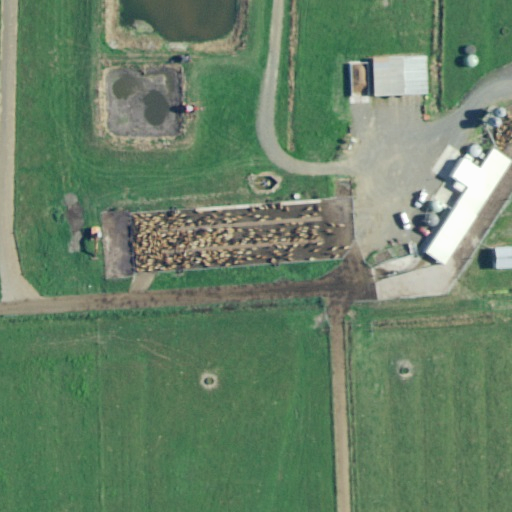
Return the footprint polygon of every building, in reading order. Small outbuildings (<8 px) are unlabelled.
[(399,57),(400,94),(423,94),(423,56),(399,57)] [(400,94),(399,57),(370,57),(371,95),(400,94)] [(452,188),(461,194),(455,204),(474,216),(510,156),(491,144),(478,166),(472,163),(461,156),(448,177),(456,182),(452,188)] [(441,203),(432,198),(427,207),(436,212),(441,203)] [(511,267),(511,246),(471,248),(472,268),(511,267)]
